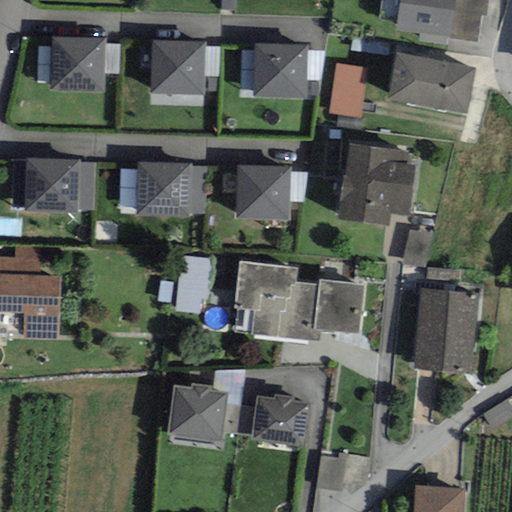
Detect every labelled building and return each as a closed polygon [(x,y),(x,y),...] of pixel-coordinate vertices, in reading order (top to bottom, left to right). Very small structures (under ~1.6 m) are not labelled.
[(234,10),(234,0),(221,0),(221,10),(234,10)] [(399,0),(395,31),(451,38),(455,0),(399,0)] [(455,0),(451,38),(476,42),(480,16),(486,16),(488,0),(455,0)] [(105,39),(51,38),(50,91),(104,92),(104,74),(105,45),(105,39)] [(206,42),(152,41),(151,94),(205,95),(205,78),(206,48),(206,42)] [(308,45),(254,44),(252,96),(306,98),(306,81),(307,50),(308,45)] [(121,45),(105,45),(104,74),(120,74),(121,45)] [(221,48),(206,48),(205,78),(220,78),(221,48)] [(325,51),(307,50),(306,81),(321,81),(325,51)] [(475,69),(396,53),(386,100),(466,116),(475,69)] [(368,69),(336,64),(329,113),(360,118),(368,69)] [(350,145),(346,177),(343,176),(337,220),(389,227),(391,213),(409,216),(416,166),(406,165),(408,153),(350,145)] [(80,163),(80,160),(25,158),(23,212),(78,214),(78,210),(80,163)] [(192,164),(137,162),(135,217),(190,218),(191,214),(192,167),(192,164)] [(80,163),(78,210),(93,211),(95,163),(80,163)] [(291,172),(291,167),(236,166),(235,219),(290,220),(290,202),(291,172)] [(192,167),(191,214),(207,215),(209,167),(192,167)] [(307,173),(291,172),(290,202),(304,202),(307,173)] [(425,267),(432,234),(410,230),(403,262),(425,267)] [(41,248),(14,247),(14,258),(0,257),(0,275),(40,276),(41,248)] [(211,258),(180,255),(174,312),(199,314),(200,298),(207,299),(211,258)] [(360,335),(365,285),(319,281),(319,286),(296,283),(297,269),(239,263),(234,309),(237,309),(235,333),(319,341),(320,331),(360,335)] [(460,271),(427,268),(425,289),(458,293),(460,271)] [(0,312),(23,314),(22,339),(59,340),(61,277),(40,276),(0,275),(0,312)] [(471,374),(478,294),(458,293),(425,289),(420,289),(413,369),(471,374)] [(244,370),(215,371),(213,391),(226,392),(225,404),(239,406),(244,370)] [(168,436),(220,442),(221,433),(225,404),(226,392),(213,391),(209,390),(210,385),(191,383),(190,388),(173,386),(168,436)] [(309,404),(295,402),(295,398),(275,395),(274,400),(257,397),(255,408),(251,437),(251,441),(304,448),(309,404)] [(483,413),(492,429),(511,417),(511,405),(508,399),(483,413)] [(239,406),(225,404),(221,433),(251,437),(255,408),(239,406)] [(339,453),(338,460),(320,458),(317,489),(342,492),(346,454),(339,453)] [(412,511),(465,511),(467,487),(414,484),(412,511)]
